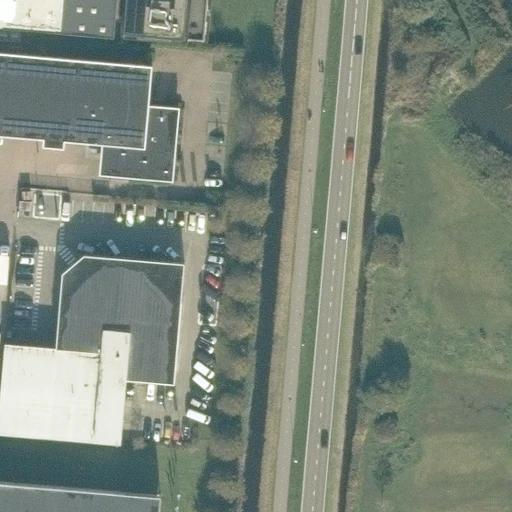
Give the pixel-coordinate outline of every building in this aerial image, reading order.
[(0,0),(0,26),(31,29),(33,0),(0,0)] [(33,0),(31,29),(114,37),(117,0),(33,0)] [(208,0),(126,0),(124,31),(205,38),(208,0)] [(152,65),(0,51),(0,133),(104,143),(102,163),(113,164),(112,174),(173,179),(179,107),(149,105),(152,65)] [(213,172),(228,170),(226,152),(211,154),(213,172)] [(175,382),(185,262),(85,254),(63,272),(56,348),(6,343),(0,409),(0,431),(121,442),(127,378),(175,382)] [(0,511),(159,511),(161,494),(0,478),(0,511)]
